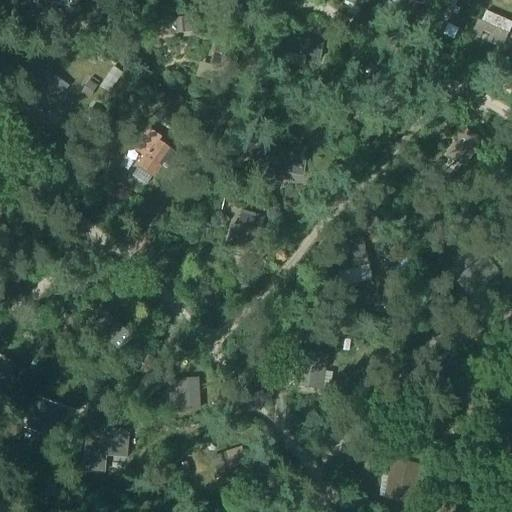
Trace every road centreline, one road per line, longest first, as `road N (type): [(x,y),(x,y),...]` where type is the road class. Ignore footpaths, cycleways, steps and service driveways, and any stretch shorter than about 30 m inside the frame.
road 1 (track): [(345,511),(213,344),(448,84),(511,128)]
road 2 (track): [(213,344),(101,226),(0,319)]
road 3 (track): [(306,470),(372,388),(434,341),(511,356)]
road 4 (track): [(448,84),(312,0)]
road 5 (track): [(101,226),(0,142)]
